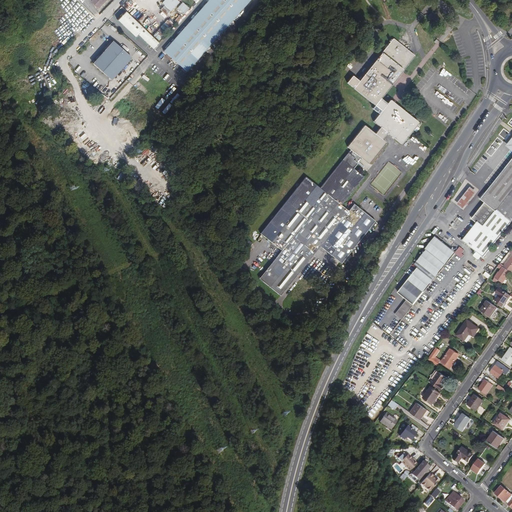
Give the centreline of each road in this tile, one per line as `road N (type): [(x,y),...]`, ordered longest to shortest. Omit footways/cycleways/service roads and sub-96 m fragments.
road 1 (primary): [(495,79),(359,317)]
road 2 (primary): [(359,317),(511,91)]
road 3 (primary): [(286,511),(315,409),(359,317)]
road 4 (residential): [(511,320),(428,448)]
road 5 (track): [(0,313),(134,264)]
